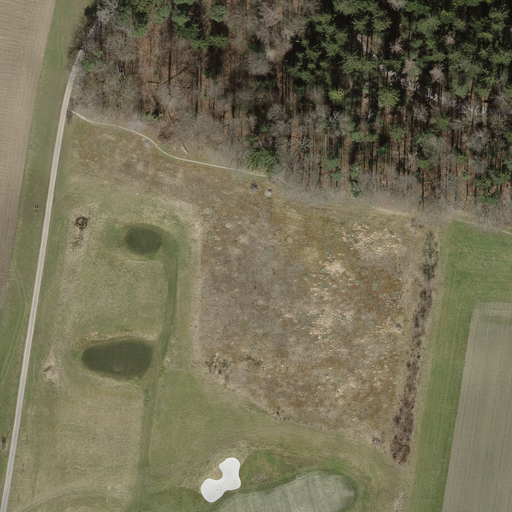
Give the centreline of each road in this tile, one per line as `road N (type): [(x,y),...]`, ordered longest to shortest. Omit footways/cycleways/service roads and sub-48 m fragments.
road 1 (track): [(112,0),(67,96),(2,511)]
road 2 (track): [(511,109),(454,106),(386,70),(319,0)]
